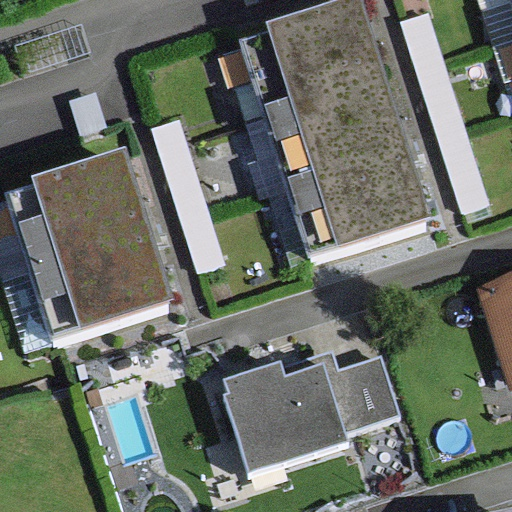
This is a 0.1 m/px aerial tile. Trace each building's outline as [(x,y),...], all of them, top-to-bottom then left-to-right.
[(418,241),(346,21),(255,50),(326,271),(418,241)] [(183,128),(160,133),(178,215),(201,210),(183,128)] [(469,223),(495,215),(477,160),(451,168),(469,223)] [(166,330),(118,181),(28,211),(76,359),(166,330)] [(511,295),(476,307),(504,399),(511,396),(511,295)] [(317,380),(210,416),(236,490),(396,435),(374,374),(321,392),(317,380)]
